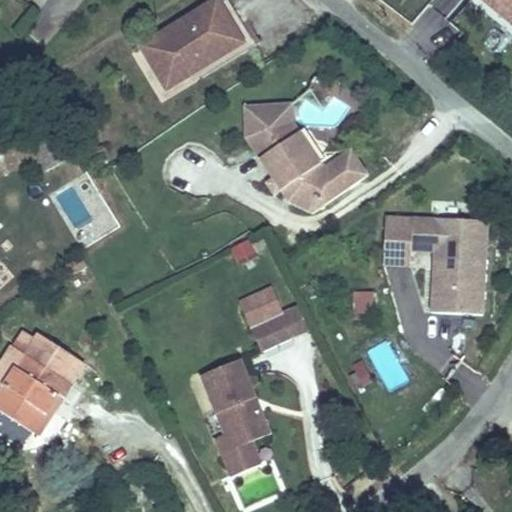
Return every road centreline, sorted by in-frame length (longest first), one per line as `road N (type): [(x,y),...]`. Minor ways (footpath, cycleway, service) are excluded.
road 1 (residential): [(511,150),(335,0)]
road 2 (residential): [(375,511),(497,404),(511,378)]
road 3 (unknown): [(216,511),(163,404),(143,394),(105,394)]
